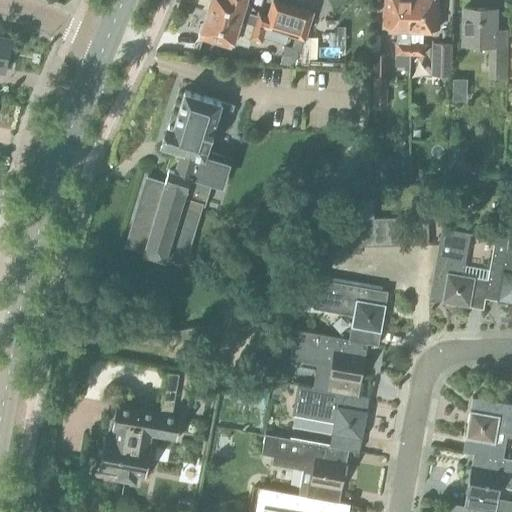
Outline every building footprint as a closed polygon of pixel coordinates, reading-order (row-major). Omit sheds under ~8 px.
[(210,0),(212,1),(209,10),(239,19),(254,23),(258,10),(244,5),(245,0),(210,0)] [(385,7),(384,25),(388,25),(388,26),(397,27),(397,41),(396,41),(395,54),(411,54),(411,42),(411,27),(411,0),(386,0),(386,7),(385,7)] [(411,42),(411,54),(425,55),(426,41),(423,41),(423,27),(434,28),(434,26),(438,27),(439,8),(437,8),(437,0),(411,0),(411,27),(411,42)] [(304,38),(312,12),(274,1),(270,13),(270,14),(266,27),(304,38)] [(496,8),(464,7),(463,43),(489,43),(487,79),(507,80),(508,28),(496,28),(496,8)] [(262,41),(265,32),(266,27),(254,23),(239,19),(209,10),(206,19),(203,21),(201,28),(202,31),(202,33),(202,35),(214,39),(214,41),(230,46),(231,42),(232,42),(232,41),(249,46),(252,38),(262,41)] [(258,10),(254,23),(266,27),(270,14),(270,13),(258,10)] [(0,68),(3,70),(9,38),(0,36),(0,68)] [(434,42),(433,75),(452,75),(454,43),(434,42)] [(375,53),(374,107),(389,108),(390,53),(375,53)] [(147,176),(127,244),(145,249),(144,251),(165,258),(165,255),(184,261),(198,214),(179,208),(185,190),(189,177),(221,186),(227,163),(204,156),(205,156),(214,125),(226,128),(233,105),(221,101),(184,89),(173,124),(169,123),(162,143),(181,149),(175,167),(169,165),(164,180),(165,181),(165,182),(147,176)] [(332,208),(331,193),(307,194),(308,219),(322,219),(332,219),(332,208)] [(373,202),(350,203),(350,205),(350,207),(350,218),(361,218),(373,217),(373,204),(373,202)] [(414,216),(415,244),(429,243),(428,215),(414,216)] [(511,216),(498,215),(497,225),(488,277),(485,293),(486,294),(497,296),(497,299),(511,301),(511,216)] [(389,245),(402,244),(401,216),(388,217),(389,245)] [(402,244),(415,244),(414,216),(401,216),(402,244)] [(362,245),(376,245),(375,217),(373,217),(361,218),(362,245)] [(376,245),(389,245),(388,217),(375,217),(376,245)] [(323,247),(336,246),(335,218),(332,219),(322,219),(323,247)] [(336,246),(349,246),(348,218),(335,218),(336,246)] [(349,246),(362,245),(361,218),(350,218),(348,218),(349,246)] [(302,247),(323,247),(322,219),(308,219),(302,247)] [(485,293),(488,277),(462,273),(470,232),(442,227),(430,295),(442,297),(442,300),(470,305),(470,303),(484,305),(486,294),(485,293)] [(364,340),(363,342),(376,344),(378,330),(381,331),(386,303),(382,302),(385,290),(301,275),(297,299),(313,302),(312,306),(353,313),(349,338),(364,340)] [(364,340),(349,338),(296,328),(291,357),(331,364),(326,389),(354,394),(357,381),(359,382),(364,354),(361,354),(363,342),(364,340)] [(163,399),(174,401),(177,384),(166,382),(163,399)] [(354,394),(326,389),(298,384),(293,412),(334,419),(329,444),(344,447),(344,448),(356,450),(359,436),(362,437),(367,409),(363,409),(366,396),(354,394)] [(477,452),(503,456),(507,431),(511,432),(511,402),(475,396),(473,409),(470,409),(465,436),(467,437),(465,450),(477,453),(477,452)] [(181,415),(173,413),(160,411),(117,403),(112,428),(116,428),(114,438),(104,436),(99,468),(119,472),(117,479),(135,482),(137,475),(146,477),(151,445),(149,445),(151,435),(177,439),(181,415)] [(265,433),(261,453),(273,455),(271,463),(303,468),(312,470),(308,495),(336,500),(338,488),(340,488),(345,460),(342,460),(344,448),(344,447),(329,444),(265,433)] [(511,457),(503,456),(477,452),(477,453),(475,464),(472,464),(467,492),(470,492),(467,505),(496,510),(498,498),(500,485),(511,486),(511,457)] [(344,511),(347,502),(336,500),(308,495),(259,486),(254,511),(344,511)] [(511,511),(511,500),(498,498),(496,510),(511,511)] [(511,511),(496,510),(467,505),(456,503),(454,511),(511,511)]
